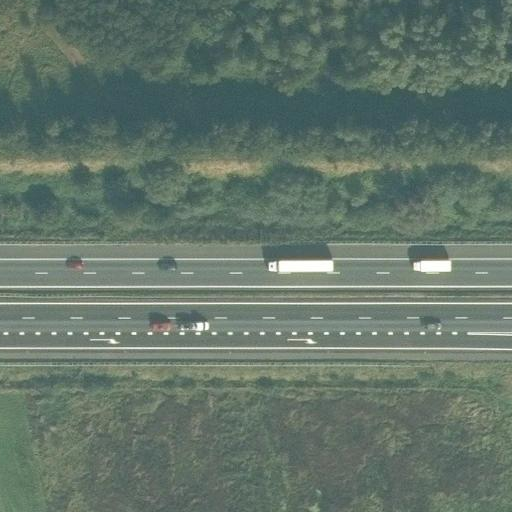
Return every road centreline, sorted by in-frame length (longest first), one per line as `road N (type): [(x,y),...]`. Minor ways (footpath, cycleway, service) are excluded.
road 1 (motorway): [(511,276),(0,276)]
road 2 (motorway): [(0,320),(467,321)]
